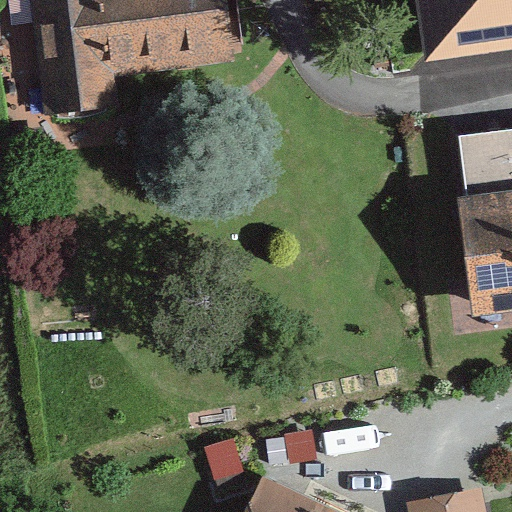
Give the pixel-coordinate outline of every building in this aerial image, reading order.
[(228,66),(220,0),(25,0),(38,114),(112,105),(109,80),(228,66)] [(511,0),(421,0),(432,66),(511,54),(511,0)] [(511,128),(456,134),(462,193),(452,194),(464,312),(511,306),(511,128)] [(237,511),(325,511),(256,477),(237,511)] [(478,511),(475,493),(402,506),(403,511),(478,511)]
